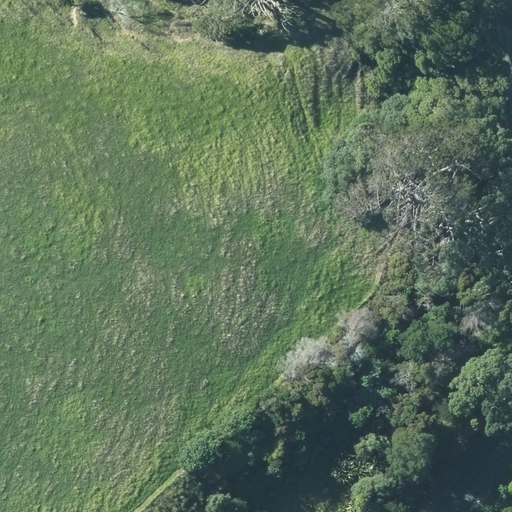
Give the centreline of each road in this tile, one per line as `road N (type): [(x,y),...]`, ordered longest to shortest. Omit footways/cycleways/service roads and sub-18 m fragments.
road 1 (unclassified): [(511,297),(474,0)]
road 2 (unclassified): [(463,511),(481,494),(511,366)]
